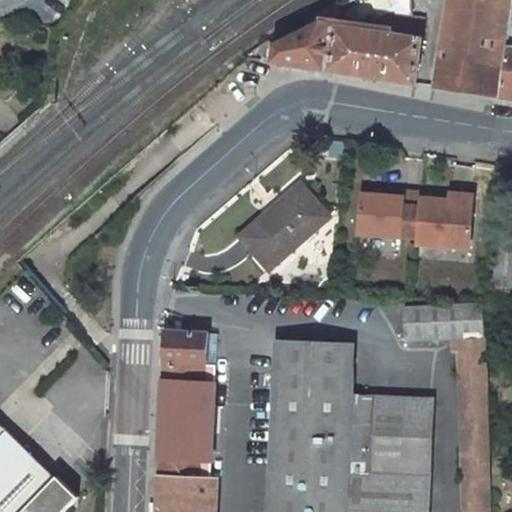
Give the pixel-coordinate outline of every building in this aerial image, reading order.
[(511,0),(447,0),(434,86),(501,96),(508,47),(511,14),(511,0)] [(329,70),(336,26),(340,5),(340,2),(308,17),(312,28),(273,46),(271,61),(329,70)] [(382,23),(381,33),(336,26),(329,70),(414,83),(422,29),(382,23)] [(511,46),(508,47),(501,96),(511,98),(511,46)] [(301,185),(242,237),(271,271),(330,218),(301,185)] [(357,236),(415,242),(419,202),(419,197),(402,194),(401,200),(383,197),(360,195),(357,236)] [(449,208),(468,209),(469,200),(450,199),(449,205),(449,208)] [(415,242),(415,246),(465,250),(468,209),(449,208),(449,205),(419,202),(415,242)] [(511,239),(498,239),(495,278),(511,279),(511,239)] [(413,263),(415,246),(406,244),(404,263),(413,263)] [(207,335),(165,332),(157,511),(489,511),(481,305),(403,308),(404,341),(450,340),(451,351),(457,352),(461,511),(215,511),(216,479),(211,479),(212,434),(205,433),(206,403),(213,404),(215,368),(206,367),(207,335)] [(278,323),(277,341),(353,344),(353,326),(278,323)] [(353,344),(277,341),(270,511),(426,511),(432,402),(352,397),(353,344)] [(0,511),(59,511),(77,496),(55,473),(52,475),(5,427),(0,422),(0,511)]
